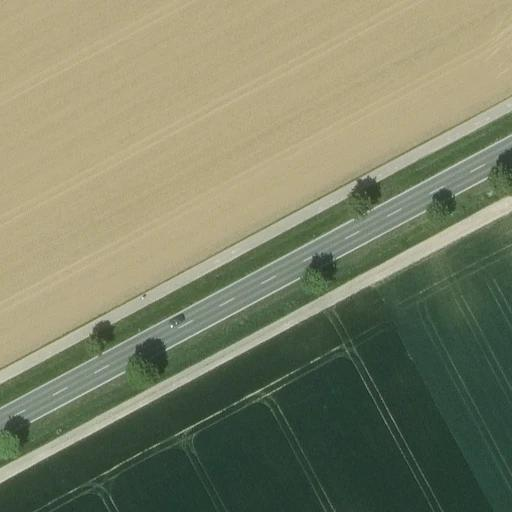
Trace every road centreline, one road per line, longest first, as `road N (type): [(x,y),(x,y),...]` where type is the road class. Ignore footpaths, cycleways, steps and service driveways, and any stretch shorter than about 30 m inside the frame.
road 1 (track): [(511,105),(0,380)]
road 2 (secondary): [(0,429),(511,156)]
road 3 (track): [(0,478),(511,206)]
